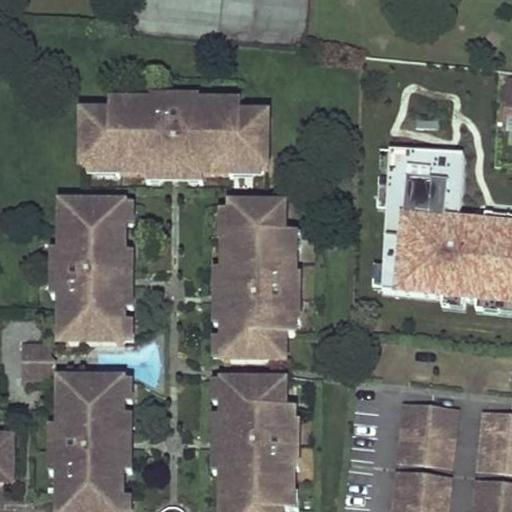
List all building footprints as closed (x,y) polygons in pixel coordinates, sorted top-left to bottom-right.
[(112,109),(126,109),(130,105),(125,100),(113,100),(112,109)] [(155,106),(159,110),(176,110),(167,101),(154,100),(154,106),(155,106)] [(188,101),(179,110),(197,110),(201,106),(202,106),(202,101),(188,101)] [(225,106),(229,110),(243,110),(243,101),(230,101),(225,106)] [(122,176),(149,177),(171,177),(183,177),(205,178),(232,178),(233,178),(233,171),(264,172),(270,172),(270,118),(243,117),(243,110),(229,110),(225,106),(202,106),(201,106),(197,110),(179,110),(176,110),(159,110),(155,106),(154,106),(130,105),(126,109),(112,109),(112,116),(85,116),(85,170),(90,170),(122,170),(122,176)] [(392,153),(382,152),(379,211),(389,211),(392,153)] [(511,229),(486,227),(462,224),(450,224),(451,211),(462,212),(466,157),(392,153),(389,211),(386,267),(384,291),(384,295),(445,300),(469,303),(479,304),(511,306),(511,229)] [(122,170),(90,170),(99,179),(122,179),(122,176),(122,170)] [(255,180),(264,172),(233,171),(233,178),(232,178),(232,180),(255,180)] [(171,177),(149,177),(149,186),(162,186),(171,177)] [(205,187),(205,178),(183,177),(192,186),(205,187)] [(64,320),(64,346),(126,347),(127,325),(127,312),(127,290),(127,278),(127,255),(127,230),(128,207),(65,207),(65,233),(63,233),(63,253),(63,275),(63,278),(63,300),(63,320),(64,320)] [(128,207),(127,230),(136,230),(136,216),(128,207)] [(226,342),(226,364),(288,364),(288,338),(297,338),(297,325),(293,321),(294,303),(294,300),(294,282),(298,278),(298,277),(298,254),(294,250),(294,236),(287,236),(287,209),(233,208),(233,214),(233,245),(227,245),(227,246),(227,273),(226,295),(226,308),(226,329),(226,342)] [(450,224),(462,224),(462,212),(451,211),(450,224)] [(233,245),(233,214),(224,223),(224,246),(227,246),(227,245),(233,245)] [(511,219),(487,217),(486,227),(511,229),(511,219)] [(294,236),(294,250),(298,254),(303,249),(303,236),(294,236)] [(54,266),(63,275),(63,253),(54,253),(54,266)] [(127,255),(127,278),(136,269),(136,255),(127,255)] [(374,290),(384,291),(386,267),(376,267),(374,290)] [(226,295),(227,273),(217,273),(217,285),(226,295)] [(298,278),(294,282),(294,300),(303,291),(303,277),(298,277),(298,278)] [(63,300),(63,278),(54,287),(54,300),(63,300)] [(127,290),(127,312),(136,312),(136,299),(127,290)] [(468,313),(469,303),(445,300),(444,310),(468,313)] [(302,325),(303,312),(294,303),(293,321),(297,325),(302,325)] [(511,316),(511,306),(479,304),(478,314),(511,316)] [(226,329),(226,308),(217,316),(217,329),(226,329)] [(127,325),(126,347),(135,338),(135,325),(127,325)] [(226,342),(217,342),(217,355),(226,364),(226,342)] [(28,347),(28,360),(51,361),(51,347),(28,347)] [(28,360),(28,369),(51,369),(51,361),(28,360)] [(51,382),(51,369),(28,369),(28,382),(51,382)] [(63,496),(62,511),(124,511),(125,501),(125,475),(126,453),(126,441),(126,419),(126,406),(126,384),(63,383),(63,410),(62,410),(62,429),(62,451),(61,455),(61,477),(61,496),(63,496)] [(126,384),(126,406),(135,406),(135,393),(126,384)] [(216,407),(225,407),(226,385),(216,394),(216,407)] [(230,511),(291,511),(292,500),(296,496),(296,472),(292,468),(292,450),(293,447),(293,429),(297,425),(297,412),(288,412),(288,385),(226,385),(225,407),(225,419),(225,442),(225,454),(225,476),(224,503),(224,504),(231,504),(230,511)] [(401,465),(454,470),(459,415),(407,410),(401,465)] [(481,473),(511,476),(511,421),(487,418),(481,473)] [(126,419),(126,441),(134,432),(134,419),(126,419)] [(216,433),(225,442),(225,419),(216,419),(216,433)] [(302,425),(297,425),(293,429),(293,447),(301,438),(302,425)] [(62,451),(62,429),(53,429),(53,443),(62,451)] [(0,476),(15,477),(15,470),(18,470),(18,458),(15,458),(15,440),(0,439),(0,476)] [(301,459),(292,450),(292,468),(296,472),(301,472),(301,459)] [(126,453),(125,475),(134,475),(134,462),(126,453)] [(215,476),(225,476),(225,454),(215,463),(215,476)] [(52,477),(61,477),(61,455),(53,463),(52,477)] [(15,477),(0,476),(0,484),(15,485),(15,477)] [(449,511),(452,483),(400,478),(396,511),(449,511)] [(511,511),(511,489),(480,486),(477,511),(511,511)] [(300,511),(301,501),(296,496),(292,500),(291,511),(300,511)] [(133,511),(134,501),(125,501),(124,511),(133,511)] [(221,511),(230,511),(231,504),(224,504),(224,503),(222,503),(221,511)]
